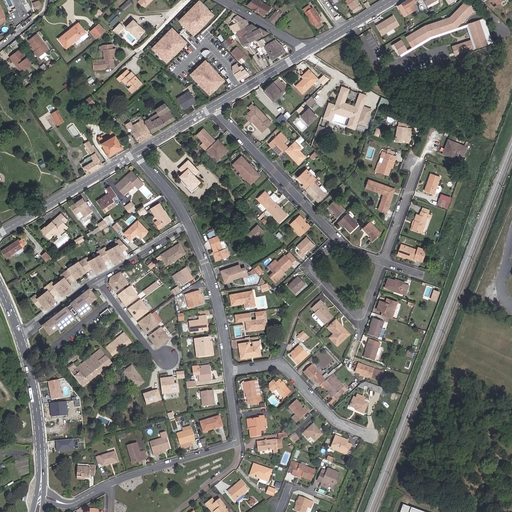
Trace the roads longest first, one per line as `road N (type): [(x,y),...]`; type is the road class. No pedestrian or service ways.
road 1 (residential): [(336,236),(306,267),(362,325),(388,263)]
road 2 (residential): [(214,106),(336,236)]
road 3 (residential): [(232,373),(283,364),(331,420),(371,438)]
road 4 (tertiary): [(20,335),(41,431),(41,495)]
road 5 (tertiary): [(135,153),(0,233)]
road 6 (residential): [(190,223),(212,271),(232,373)]
road 7 (residential): [(240,442),(112,482)]
